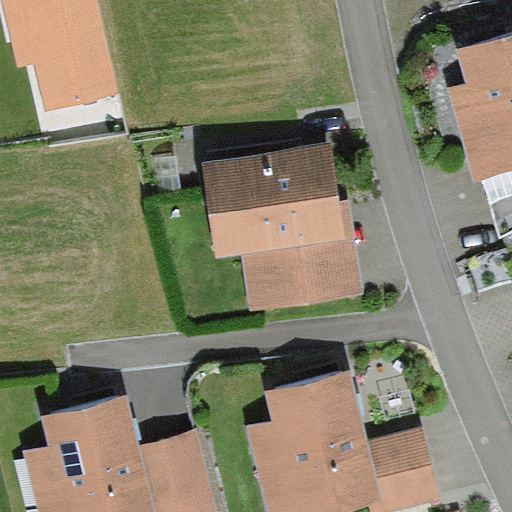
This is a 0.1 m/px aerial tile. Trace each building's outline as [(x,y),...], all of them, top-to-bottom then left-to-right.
[(5,0),(21,62),(36,58),(47,103),(122,85),(101,0),(5,0)] [(511,35),(460,51),(468,77),(449,82),(479,181),(511,170),(511,35)] [(329,151),(206,167),(218,261),(247,257),(254,308),(363,294),(351,201),(335,203),(329,151)] [(368,437),(351,368),(271,387),(277,412),(246,419),(268,511),(303,511),(382,493),(386,509),(440,496),(422,424),(368,437)] [(137,443),(126,394),(46,412),(53,444),(28,450),(41,511),(219,511),(201,429),(137,443)]
